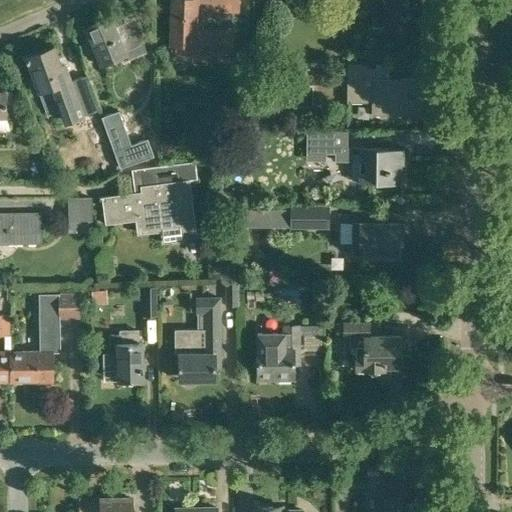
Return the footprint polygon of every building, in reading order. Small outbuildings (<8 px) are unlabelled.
[(213,59),(217,60),(218,31),(201,30),(202,10),(232,11),(232,0),(172,0),(171,42),(193,43),(192,54),(213,54),(213,59)] [(371,0),(371,26),(383,26),(407,26),(407,0),(371,0)] [(125,51),(143,43),(132,18),(115,26),(111,16),(85,27),(101,63),(126,52),(125,51)] [(65,122),(83,115),(64,63),(61,64),(54,46),(27,56),(39,91),(52,87),(65,122)] [(371,102),(371,114),(422,114),(423,78),(372,78),(373,62),(347,62),(347,102),(371,102)] [(322,119),(321,101),(288,102),(288,119),(322,119)] [(120,110),(102,116),(121,168),(154,156),(148,138),(132,144),(120,110)] [(104,176),(117,170),(101,127),(88,133),(104,176)] [(306,152),(335,153),(335,161),(351,161),(351,181),(404,182),(404,147),(358,147),(336,147),(336,130),(306,130),(306,152)] [(134,191),(101,195),(105,223),(135,219),(137,234),(161,231),(163,241),(183,238),(182,229),(196,228),(190,179),(197,178),(195,160),(132,168),(134,191)] [(217,188),(216,196),(228,196),(229,189),(217,188)] [(65,231),(93,231),(92,197),(64,198),(65,219),(65,231)] [(281,219),(289,219),(289,228),(329,229),(330,205),(290,205),(290,209),(281,209),(281,219)] [(270,226),(270,208),(241,208),(241,226),(270,226)] [(0,242),(41,242),(40,219),(40,213),(0,213),(0,242)] [(351,243),(360,243),(360,255),(402,256),(402,222),(360,222),(352,221),(351,243)] [(215,277),(226,277),(226,267),(214,268),(215,277)] [(225,306),(239,306),(239,283),(225,283),(225,306)] [(157,317),(157,286),(143,286),(143,317),(157,317)] [(39,351),(9,351),(10,381),(36,380),(36,373),(53,373),(53,351),(61,351),(60,317),(81,317),(80,292),(38,292),(39,351)] [(174,352),(179,352),(179,380),(215,380),(215,367),(220,367),(219,295),(195,295),(195,313),(198,313),(198,328),(174,328),(174,352)] [(336,336),(344,336),(349,336),(349,346),(355,346),(355,368),(368,368),(368,372),(371,374),(375,374),(379,372),(379,371),(379,368),(383,368),(383,365),(401,365),(401,336),(369,336),(369,323),(336,323),(336,336)] [(294,365),(299,365),(299,325),(283,325),(283,333),(257,333),(258,379),(294,379),(294,365)] [(328,357),(328,328),(309,328),(308,357),(328,357)] [(117,381),(143,381),(142,342),(138,342),(138,330),(120,330),(120,334),(109,334),(110,354),(103,354),(103,365),(117,365),(117,381)] [(0,380),(10,381),(9,351),(0,350),(0,380)] [(379,481),(379,511),(415,511),(416,503),(405,503),(405,480),(379,481)] [(131,511),(131,497),(78,498),(78,511),(131,511)]
